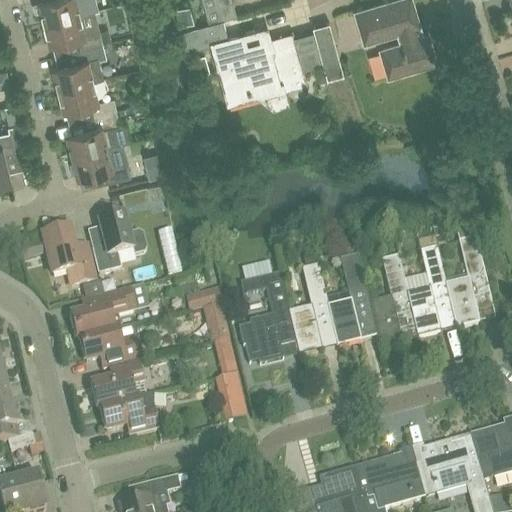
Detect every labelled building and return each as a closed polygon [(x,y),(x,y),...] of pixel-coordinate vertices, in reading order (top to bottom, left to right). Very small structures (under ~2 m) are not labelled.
[(38,1),(33,3),(35,12),(41,12),(44,23),(80,14),(95,10),(98,9),(95,0),(44,0),(43,0),(38,1)] [(237,17),(232,0),(202,0),(209,24),(223,21),(237,17)] [(408,73),(408,71),(435,63),(427,36),(421,38),(409,0),(397,0),(355,13),(365,43),(396,34),(399,43),(378,49),(387,80),(408,73)] [(80,14),(44,23),(49,44),(52,43),(76,38),(79,49),(103,43),(100,31),(85,35),(80,14)] [(350,14),(334,20),(342,43),(358,37),(350,14)] [(223,21),(209,24),(180,32),(186,53),(213,46),(228,102),(253,95),(257,98),(307,84),(292,32),(267,39),(268,44),(246,50),(242,36),(228,40),(223,21)] [(343,75),(328,23),(313,27),(328,79),(343,75)] [(58,67),(52,68),(57,89),(94,80),(93,78),(103,75),(99,57),(106,55),(103,43),(79,49),(82,61),(58,67)] [(325,75),(317,77),(321,91),(329,89),(325,75)] [(94,80),(57,89),(63,111),(65,110),(90,104),(93,115),(117,109),(114,97),(99,101),(94,80)] [(71,133),(66,135),(71,156),(108,147),(108,146),(116,144),(122,142),(128,141),(123,123),(120,124),(119,121),(120,121),(117,110),(117,109),(93,115),(96,127),(71,133)] [(0,133),(0,182),(10,179),(9,172),(5,158),(16,155),(28,152),(21,123),(9,126),(10,131),(0,133)] [(108,147),(71,156),(77,177),(104,170),(106,182),(131,176),(128,164),(122,142),(116,144),(108,146),(108,147)] [(149,180),(162,176),(159,163),(145,166),(149,180)] [(164,197),(161,184),(148,187),(150,196),(155,199),(164,197)] [(121,202),(119,194),(110,196),(111,204),(121,202)] [(99,223),(101,230),(88,233),(93,253),(92,253),(98,276),(122,270),(118,255),(133,252),(134,257),(144,255),(147,250),(144,235),(139,232),(129,235),(125,217),(99,223)] [(435,239),(437,248),(444,246),(440,228),(433,230),(435,239)] [(74,248),(69,231),(43,237),(53,276),(68,273),(72,287),(95,281),(89,256),(91,255),(88,245),(74,248)] [(459,242),(468,280),(446,286),(452,311),(457,330),(481,324),(476,306),(491,302),(476,238),(459,242)] [(433,240),(418,244),(420,252),(429,289),(407,295),(414,323),(418,339),(442,333),(437,315),(452,311),(446,286),(437,248),(435,249),(433,240)] [(348,245),(344,247),(341,251),(342,255),(347,258),(351,257),(354,252),(352,248),(348,245)] [(356,317),(371,314),(369,305),(357,257),(340,261),(349,298),(327,303),(332,323),(338,348),(362,342),(356,317)] [(414,323),(407,295),(398,257),(382,261),(391,299),(369,305),(371,314),(379,348),(403,343),(399,327),(414,323)] [(322,351),(317,327),(332,323),(327,303),(318,266),(302,270),(310,308),(289,313),(297,344),(300,357),(322,351)] [(280,275),(268,278),(240,284),(243,297),(266,292),(272,317),(249,322),(250,325),(238,328),(243,348),(245,347),(249,364),(259,362),(260,366),(284,360),(281,348),(297,344),(289,313),(280,275)] [(94,299),(103,296),(100,285),(85,289),(88,300),(94,299)] [(219,288),(199,293),(203,309),(223,304),(219,288)] [(84,314),(71,317),(78,341),(80,340),(113,331),(110,319),(134,312),(129,290),(103,296),(94,299),(88,300),(81,302),(84,314)] [(108,370),(114,369),(138,362),(142,361),(133,326),(113,331),(80,340),(86,363),(99,360),(102,372),(108,370)] [(236,374),(233,361),(218,365),(221,377),(236,374)] [(144,384),(138,362),(114,369),(108,370),(111,382),(92,386),(98,410),(101,410),(100,409),(134,401),(133,400),(130,388),(144,384)] [(6,385),(0,386),(0,408),(12,406),(6,385)] [(158,431),(153,409),(154,395),(136,400),(136,399),(133,400),(134,401),(100,409),(101,410),(106,432),(125,428),(128,439),(158,431)] [(223,404),(228,423),(246,419),(242,399),(223,404)] [(0,408),(0,444),(8,443),(18,440),(16,428),(17,428),(12,406),(0,408)] [(503,427),(470,436),(480,471),(483,483),(511,474),(511,423),(510,424),(511,427),(506,428),(505,426),(503,427)] [(32,436),(18,440),(8,443),(10,453),(23,450),(35,447),(32,436)] [(465,488),(472,511),(491,511),(483,483),(480,471),(470,436),(435,446),(439,460),(417,466),(425,499),(465,488)] [(390,459),(354,470),(366,511),(385,511),(386,511),(425,499),(417,466),(394,473),(390,459)] [(25,511),(17,480),(5,483),(2,470),(0,470),(0,501),(2,511),(25,511)] [(314,499),(312,491),(293,496),(297,511),(366,511),(354,470),(320,479),(325,496),(314,499)] [(17,480),(25,511),(42,511),(47,511),(38,475),(17,480)] [(167,511),(166,507),(153,511),(150,498),(167,494),(181,490),(180,489),(178,478),(143,487),(146,499),(131,503),(119,506),(120,511),(167,511)]
